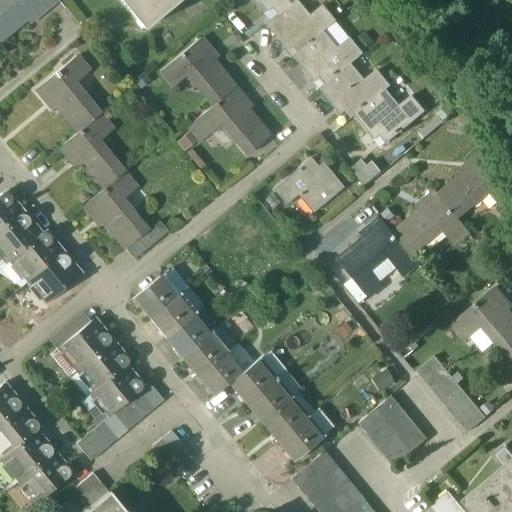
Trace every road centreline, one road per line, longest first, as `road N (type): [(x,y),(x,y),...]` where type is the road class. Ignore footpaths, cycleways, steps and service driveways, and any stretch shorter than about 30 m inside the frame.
road 1 (residential): [(291,511),(284,503),(245,496),(207,449),(205,427),(108,312),(115,290),(107,282)]
road 2 (residential): [(107,282),(10,161)]
road 3 (residential): [(107,282),(6,365)]
